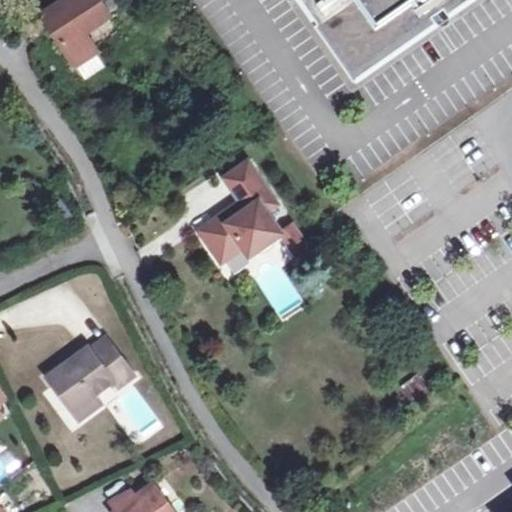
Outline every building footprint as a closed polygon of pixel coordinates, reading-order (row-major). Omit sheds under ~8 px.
[(74,63),(94,50),(83,32),(109,15),(99,0),(59,0),(66,9),(47,22),(74,63)] [(306,0),(299,5),(355,86),(434,32),(426,20),(447,6),(455,17),(478,0),(306,0)] [(447,6),(426,20),(434,32),(439,28),(439,29),(441,30),(442,31),(444,31),(446,31),(447,31),(449,30),(450,29),(451,27),(451,25),(451,23),(451,22),(450,20),(455,17),(447,6)] [(97,53),(78,62),(85,75),(103,65),(97,53)] [(249,163),(225,180),(232,191),(257,175),(249,163)] [(283,237),(284,236),(269,215),(280,207),(257,175),(232,191),(241,204),(247,212),(242,215),(235,214),(232,210),(200,233),(222,266),(244,251),(250,259),(283,237)] [(241,204),(232,210),(235,214),(242,215),(247,212),(241,204)] [(284,236),(283,237),(289,246),(301,238),(294,229),(284,236)] [(50,380),(76,413),(96,398),(114,384),(118,389),(134,377),(107,341),(90,353),(88,350),(50,380)] [(118,400),(144,439),(162,427),(136,388),(118,400)] [(96,398),(76,413),(81,419),(100,404),(96,398)] [(460,426),(434,441),(446,464),(473,449),(460,426)] [(116,511),(173,511),(156,485),(133,500),(129,494),(112,502),(108,505),(112,511),(114,511),(116,511)]
